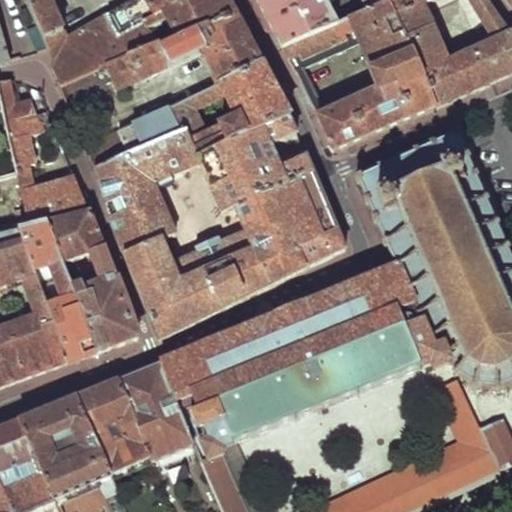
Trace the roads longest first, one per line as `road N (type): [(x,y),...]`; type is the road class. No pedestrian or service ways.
road 1 (residential): [(0,73),(39,63),(153,353)]
road 2 (residential): [(331,174),(358,242),(353,265),(153,353)]
road 3 (residential): [(511,94),(331,174)]
road 4 (residential): [(331,174),(239,0)]
road 5 (residential): [(153,353),(0,409)]
